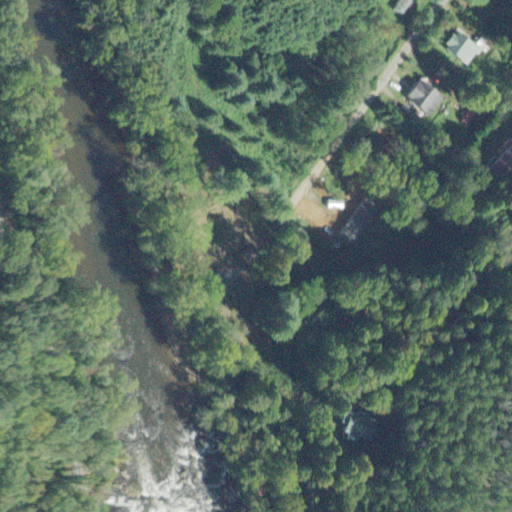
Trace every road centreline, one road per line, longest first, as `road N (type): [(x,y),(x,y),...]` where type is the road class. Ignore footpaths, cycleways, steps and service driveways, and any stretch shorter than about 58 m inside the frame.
road 1 (residential): [(268,390),(231,325),(235,275),(443,0)]
road 2 (residential): [(511,81),(471,135),(412,189)]
